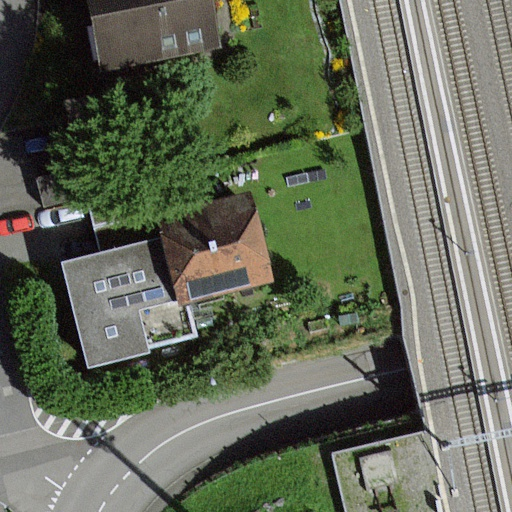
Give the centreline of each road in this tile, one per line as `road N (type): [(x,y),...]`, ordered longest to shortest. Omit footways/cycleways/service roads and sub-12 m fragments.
road 1 (unclassified): [(100,509),(131,470),(209,420),(408,367)]
road 2 (unknown): [(511,186),(470,0)]
